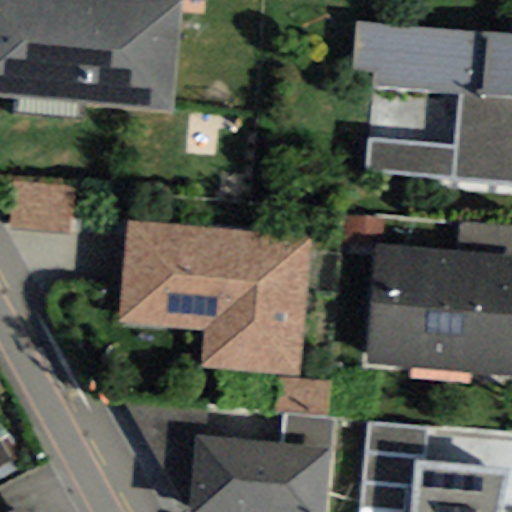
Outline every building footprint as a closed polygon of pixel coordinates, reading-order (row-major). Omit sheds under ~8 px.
[(164,0),(0,0),(0,98),(170,114),(178,1),(164,0)] [(367,172),(511,184),(511,35),(355,23),(352,73),(372,75),(371,89),(456,97),(452,146),(370,138),(367,172)] [(70,237),(74,189),(13,184),(9,232),(70,237)] [(312,239),(128,222),(119,321),(204,329),(201,367),(299,376),(312,239)] [(511,226),(462,223),(459,252),(511,256),(511,226)] [(511,256),(459,252),(375,246),(365,364),(511,376),(511,256)] [(325,418),(330,383),(278,380),(274,413),(286,415),(325,418)] [(205,439),(207,409),(125,407),(190,510),(196,438),(205,439)] [(329,450),(333,419),(325,418),(286,415),(281,446),(329,450)] [(368,426),(363,509),(411,511),(415,463),(425,464),(427,430),(368,426)] [(205,439),(196,438),(190,510),(189,511),(325,511),(329,450),(281,446),(205,439)] [(411,511),(410,511),(498,511),(507,471),(425,464),(415,463),(411,511)]
